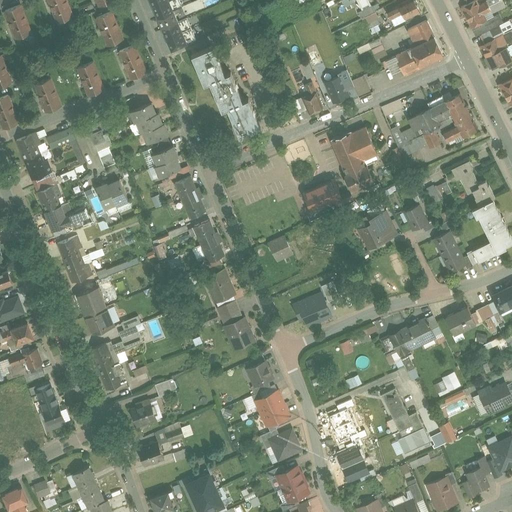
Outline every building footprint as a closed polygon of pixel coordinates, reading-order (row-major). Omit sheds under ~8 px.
[(74,16),(67,0),(49,0),(58,22),(74,16)] [(180,1),(174,3),(176,6),(173,7),(169,0),(168,0),(154,6),(158,17),(183,6),(180,1)] [(409,0),(387,11),(391,19),(402,13),(405,19),(420,12),(417,5),(417,3),(415,0),(409,0)] [(476,0),(475,0),(462,7),(467,17),(482,10),(479,5),(476,0)] [(502,8),(498,1),(489,6),(491,10),(493,13),(502,8)] [(5,10),(17,39),(32,32),(21,4),(5,10)] [(373,5),(359,12),(362,18),(376,11),(373,5)] [(185,12),(183,6),(158,17),(163,28),(178,21),(175,13),(178,12),(179,14),(185,12)] [(489,6),(482,10),(484,14),(491,10),(489,6)] [(482,10),(467,17),(472,27),(487,20),(484,14),(482,10)] [(112,11),(97,17),(109,45),(124,38),(112,11)] [(376,11),(362,18),(364,24),(375,18),(379,17),(376,11)] [(364,24),(362,25),(365,30),(378,24),(375,18),(364,24)] [(427,20),(408,28),(416,45),(434,36),(427,20)] [(178,21),(163,28),(164,29),(163,30),(164,33),(165,33),(167,38),(183,32),(182,29),(178,21)] [(505,23),(489,30),(493,37),(504,31),(508,29),(505,23)] [(183,32),(167,38),(172,49),(188,43),(184,34),(183,32)] [(416,45),(412,47),(421,66),(443,55),(434,36),(416,45)] [(380,37),(369,42),(372,49),(383,43),(380,37)] [(496,38),(481,45),(486,56),(509,45),(506,40),(499,44),(496,38)] [(372,49),(377,59),(388,54),(383,43),(372,49)] [(511,43),(509,45),(486,56),(491,67),(499,63),(500,66),(511,60),(511,58),(510,55),(506,47),(511,43)] [(147,71),(135,44),(120,50),(131,78),(147,71)] [(214,45),(193,54),(205,83),(211,81),(226,74),(214,45)] [(421,66),(412,47),(396,55),(402,68),(405,73),(421,66)] [(0,86),(12,82),(1,54),(0,54),(0,86)] [(402,68),(396,55),(387,59),(390,66),(393,72),(402,68)] [(307,59),(302,61),(306,70),(311,68),(307,59)] [(94,60),(78,67),(89,94),(105,88),(94,60)] [(226,74),(211,81),(223,109),(228,107),(243,100),(231,71),(226,74)] [(342,71),(335,74),(339,84),(346,81),(342,71)] [(364,75),(353,79),(359,95),(370,90),(364,75)] [(51,77),(36,83),(47,111),(62,105),(51,77)] [(511,78),(500,84),(505,95),(511,91),(511,78)] [(317,91),(313,81),(305,85),(310,94),(303,97),(308,108),(310,113),(324,107),(317,91)] [(339,84),(332,87),(338,101),(352,95),(346,81),(339,84)] [(445,100),(445,102),(450,112),(454,118),(469,110),(469,109),(470,108),(469,104),(466,105),(460,92),(445,100)] [(443,95),(428,102),(431,107),(432,109),(445,102),(445,100),(443,95)] [(20,122),(9,96),(0,99),(0,117),(4,128),(20,122)] [(243,100),(228,107),(240,135),(261,126),(249,97),(243,100)] [(303,97),(291,102),(296,114),(308,108),(303,97)] [(400,98),(382,106),(385,115),(404,107),(400,98)] [(151,102),(131,111),(135,122),(137,121),(156,113),(151,102)] [(445,102),(432,109),(437,119),(450,112),(445,102)] [(431,107),(416,115),(421,125),(425,133),(434,128),(440,125),(438,121),(437,119),(432,109),(431,107)] [(469,110),(454,118),(456,124),(443,131),(448,141),(456,137),(457,140),(463,137),(463,136),(478,128),(472,116),(474,115),(472,111),(470,111),(469,110)] [(156,113),(137,121),(142,132),(144,131),(163,123),(158,112),(156,113)] [(416,115),(410,118),(415,128),(421,125),(416,115)] [(448,116),(438,121),(440,125),(449,120),(450,120),(448,116)] [(440,125),(434,128),(436,132),(451,124),(449,120),(440,125)] [(96,123),(86,127),(88,132),(98,128),(96,123)] [(163,123),(144,131),(148,142),(156,138),(167,134),(169,133),(164,123),(163,123)] [(421,125),(415,128),(415,130),(418,136),(424,134),(425,133),(421,125)] [(351,130),(331,138),(346,173),(366,165),(364,159),(376,154),(378,153),(366,126),(352,132),(351,130)] [(398,126),(392,129),(392,128),(391,128),(395,138),(402,134),(401,132),(398,126)] [(76,138),(72,127),(67,129),(72,139),(76,138)] [(45,128),(17,139),(25,159),(41,152),(38,145),(41,143),(40,140),(39,137),(47,134),(45,128)] [(425,133),(424,134),(428,142),(430,147),(441,142),(436,132),(434,128),(425,133)] [(67,129),(48,137),(53,147),(72,139),(67,129)] [(102,129),(91,134),(93,139),(105,135),(102,129)] [(401,132),(402,134),(395,138),(399,146),(410,141),(418,136),(415,130),(408,134),(406,130),(401,132)] [(167,134),(156,138),(158,144),(170,140),(167,134)] [(418,136),(410,141),(415,150),(424,146),(424,144),(428,142),(424,134),(418,136)] [(105,135),(93,139),(96,145),(107,140),(105,135)] [(170,140),(158,144),(160,149),(172,144),(170,140)] [(410,141),(399,146),(403,156),(415,150),(410,141)] [(160,149),(153,152),(158,164),(177,156),(178,155),(173,144),(160,149)] [(403,156),(399,146),(392,149),(399,164),(405,161),(403,156)] [(111,151),(100,156),(103,161),(114,157),(111,151)] [(41,152),(25,159),(33,178),(52,171),(49,162),(45,164),(41,152)] [(376,154),(364,159),(366,165),(367,164),(368,165),(378,160),(376,154)] [(158,164),(154,166),(159,177),(168,173),(180,168),(181,167),(177,156),(158,164)] [(114,157),(103,161),(105,167),(116,162),(114,157)] [(80,158),(67,163),(69,169),(82,164),(80,158)] [(469,160),(452,168),(456,176),(462,173),(471,169),(473,168),(470,163),(471,163),(469,160)] [(84,163),(74,168),(77,174),(87,170),(84,163)] [(346,173),(345,174),(347,178),(345,178),(349,187),(351,187),(352,190),(375,181),(373,177),(375,176),(371,167),(369,168),(368,165),(367,164),(366,165),(346,173)] [(74,168),(66,171),(69,178),(77,174),(74,168)] [(180,168),(168,173),(170,179),(182,174),(180,168)] [(488,184),(486,179),(479,183),(471,169),(462,173),(470,191),(472,190),(480,204),(493,198),(496,196),(489,184),(488,184)] [(192,176),(175,183),(182,200),(202,191),(200,186),(197,187),(192,176)] [(334,178),(304,191),(311,207),(307,209),(306,208),(311,220),(337,208),(355,200),(350,190),(342,194),(334,178)] [(128,199),(119,179),(109,184),(116,202),(117,204),(128,199)] [(424,188),(430,201),(450,193),(444,179),(424,188)] [(108,181),(97,186),(106,207),(116,202),(109,184),(108,181)] [(50,187),(39,191),(46,210),(61,204),(57,193),(61,191),(58,184),(57,184),(50,187)] [(80,189),(68,194),(70,200),(82,195),(80,189)] [(202,191),(182,200),(189,217),(206,210),(201,198),(204,197),(202,191)] [(511,240),(511,236),(493,198),(480,204),(475,207),(492,240),(496,249),(497,248),(511,240)] [(61,204),(46,210),(54,230),(65,225),(72,222),(73,222),(70,214),(66,215),(61,204)] [(419,204),(406,211),(407,211),(410,218),(410,219),(414,228),(415,228),(414,227),(420,224),(421,225),(422,225),(428,222),(428,221),(419,204)] [(373,222),(361,228),(370,246),(383,239),(381,236),(395,229),(386,211),(372,218),(373,222)] [(325,218),(300,229),(303,236),(323,227),(322,226),(327,224),(325,218)] [(451,218),(440,224),(443,230),(454,225),(451,218)] [(433,219),(428,221),(428,222),(422,225),(426,231),(436,225),(433,219)] [(101,222),(103,229),(111,227),(109,220),(101,222)] [(211,220),(193,227),(201,244),(221,235),(219,230),(216,231),(211,220)] [(184,227),(170,230),(172,236),(186,233),(184,227)] [(449,230),(435,237),(440,247),(441,246),(445,252),(443,253),(443,254),(458,247),(449,230)] [(71,237),(58,241),(66,261),(81,255),(77,244),(81,242),(78,234),(77,234),(71,237)] [(264,243),(273,262),(292,254),(284,234),(264,243)] [(221,235),(201,244),(208,262),(225,254),(220,242),(223,240),(221,235)] [(97,249),(104,247),(102,240),(96,242),(97,249)] [(492,240),(467,252),(469,254),(473,263),(498,251),(497,248),(496,249),(492,240)] [(159,258),(167,256),(164,243),(156,245),(159,258)] [(458,247),(443,254),(445,254),(449,260),(447,261),(451,271),(465,264),(466,263),(463,257),(458,247)] [(318,258),(314,251),(308,255),(311,260),(312,262),(318,258)] [(318,258),(312,262),(311,260),(309,261),(311,264),(313,263),(319,274),(326,286),(345,275),(331,251),(318,258)] [(473,263),(469,254),(463,257),(466,263),(465,264),(468,268),(474,265),(473,263)] [(81,255),(66,261),(74,280),(85,276),(92,273),(93,273),(90,264),(86,266),(81,255)] [(101,277),(140,262),(138,256),(99,272),(101,277)] [(225,269),(206,277),(214,295),(219,293),(221,296),(223,297),(235,292),(225,269)] [(7,271),(0,273),(0,288),(12,284),(7,271)] [(319,279),(311,284),(316,292),(326,286),(319,274),(317,275),(319,279)] [(90,288),(78,292),(86,312),(102,307),(97,295),(101,294),(98,285),(97,285),(90,288)] [(356,289),(347,293),(352,303),(361,298),(356,289)] [(511,303),(505,289),(493,294),(495,300),(501,311),(511,305),(511,303)] [(0,301),(0,319),(23,311),(18,297),(4,303),(3,300),(1,301),(0,301)] [(179,307),(177,300),(162,304),(163,312),(179,307)] [(236,300),(218,307),(223,320),(241,312),(236,300)] [(501,311),(495,300),(489,303),(494,314),(501,311)] [(476,323),(467,305),(445,316),(454,333),(476,323)] [(102,307),(86,312),(94,333),(106,329),(113,326),(110,318),(107,319),(102,307)] [(433,314),(426,317),(428,322),(429,321),(430,323),(429,323),(432,329),(439,325),(433,314)] [(121,322),(125,329),(136,325),(141,322),(138,315),(121,322)] [(245,316),(229,323),(238,345),(255,338),(245,316)] [(426,317),(390,335),(395,345),(406,340),(410,349),(410,348),(435,336),(432,329),(429,323),(430,323),(429,321),(428,322),(426,317)] [(28,323),(12,328),(16,337),(18,343),(30,338),(33,337),(28,323)] [(111,341),(107,343),(115,363),(119,361),(120,360),(117,353),(126,350),(143,342),(136,325),(125,329),(119,331),(123,340),(113,344),(111,341)] [(12,328),(3,332),(6,340),(16,337),(12,328)] [(390,335),(382,339),(389,353),(397,349),(395,345),(390,335)] [(30,338),(18,343),(20,348),(32,343),(30,338)] [(338,342),(343,353),(351,349),(347,338),(338,342)] [(406,340),(395,345),(397,349),(402,358),(409,354),(412,352),(410,348),(410,349),(406,340)] [(107,343),(91,348),(99,369),(115,363),(107,343)] [(37,348),(25,352),(27,359),(30,368),(42,364),(43,363),(37,348)] [(25,352),(11,357),(13,364),(27,359),(25,352)] [(415,367),(409,354),(402,358),(408,370),(415,367)] [(273,377),(266,360),(249,368),(256,384),(268,379),(273,377)] [(115,363),(99,369),(107,388),(127,380),(119,361),(115,363)] [(42,364),(30,368),(32,372),(43,368),(42,364)] [(137,376),(150,371),(147,364),(134,370),(137,376)] [(431,380),(436,394),(459,385),(453,371),(431,380)] [(349,387),(360,382),(356,374),(345,379),(349,387)] [(174,378),(156,384),(159,396),(178,389),(174,378)] [(268,379),(256,384),(251,386),(255,393),(271,386),(268,379)] [(492,388),(480,393),(489,411),(511,400),(511,394),(506,382),(492,388)] [(51,384),(37,390),(39,395),(39,397),(54,392),(51,384)] [(409,414),(396,386),(383,393),(400,429),(401,428),(404,436),(425,426),(417,410),(409,414)] [(439,399),(447,417),(469,407),(460,389),(439,399)] [(275,391),(257,399),(259,405),(258,409),(262,410),(262,412),(284,402),(281,396),(277,394),(275,391)] [(54,392),(39,397),(41,400),(45,411),(60,406),(54,392)] [(149,399),(138,403),(138,402),(137,403),(138,407),(133,408),(132,408),(138,425),(138,424),(148,420),(156,417),(156,418),(157,418),(151,402),(157,399),(156,397),(157,397),(157,396),(150,398),(149,398),(149,399)] [(45,411),(41,400),(35,402),(39,413),(45,411)] [(284,402),(262,412),(263,413),(262,417),(266,419),(268,424),(274,421),(287,416),(285,412),(287,408),(284,402)] [(60,406),(45,411),(52,428),(66,423),(60,406)] [(40,435),(29,409),(21,412),(25,422),(19,424),(24,438),(25,440),(40,435)] [(7,414),(0,417),(5,430),(12,427),(7,414)] [(444,442),(454,437),(445,419),(435,424),(444,442)] [(180,421),(165,428),(167,432),(182,427),(180,421)] [(274,421),(268,424),(271,430),(277,427),(274,421)] [(19,424),(12,427),(17,440),(24,438),(19,424)] [(6,443),(0,426),(0,453),(1,456),(16,451),(12,441),(6,443)] [(404,436),(400,438),(406,451),(424,443),(425,446),(431,443),(429,440),(431,439),(425,426),(404,436)] [(185,435),(182,427),(167,432),(170,440),(185,435)] [(271,430),(261,434),(265,444),(271,441),(270,438),(280,433),(277,427),(271,430)] [(280,433),(270,438),(271,441),(276,453),(280,451),(283,457),(302,449),(293,428),(280,433)] [(511,463),(511,433),(488,444),(499,469),(511,463)] [(159,441),(139,447),(145,464),(165,457),(159,441)] [(186,448),(174,452),(177,461),(189,457),(186,448)] [(426,453),(408,461),(410,467),(429,459),(426,453)] [(491,470),(485,456),(478,459),(481,466),(485,473),(491,470)] [(283,464),(266,471),(270,479),(278,475),(278,474),(286,471),(283,464)] [(89,465),(74,472),(79,484),(94,477),(89,465)] [(286,471),(278,474),(278,475),(283,487),(303,478),(298,465),(286,471)] [(481,466),(469,471),(471,478),(464,481),(470,496),(478,493),(476,490),(489,484),(485,473),(481,466)] [(457,481),(452,470),(446,473),(447,476),(446,476),(450,484),(457,481)] [(205,511),(224,503),(210,472),(187,482),(195,500),(200,511),(205,511)] [(446,476),(430,482),(436,497),(434,498),(438,509),(458,501),(453,489),(452,489),(450,484),(446,476)] [(94,477),(79,484),(84,495),(99,488),(94,477)] [(303,478),(283,487),(289,499),(289,500),(297,496),(309,491),(303,478)] [(51,492),(47,480),(41,482),(45,494),(51,492)] [(417,481),(409,485),(415,498),(417,501),(424,498),(417,481)] [(41,482),(35,485),(40,496),(45,494),(41,482)] [(183,489),(173,493),(174,494),(170,496),(174,508),(195,500),(187,482),(181,484),(183,489)] [(20,486),(2,494),(10,510),(15,508),(16,511),(26,511),(23,504),(28,502),(20,486)] [(99,488),(84,495),(89,506),(92,505),(101,501),(105,499),(99,488)] [(168,492),(152,498),(157,511),(162,511),(174,508),(170,496),(168,492)] [(386,505),(381,492),(375,495),(377,499),(376,499),(380,508),(386,505)] [(286,493),(280,495),(283,502),(289,499),(286,493)] [(297,496),(289,500),(289,499),(283,502),(281,503),(284,510),(297,504),(300,503),(297,496)] [(45,500),(47,507),(58,504),(57,497),(45,500)] [(105,499),(101,501),(92,505),(94,511),(106,511),(112,510),(108,498),(105,499)] [(415,498),(395,507),(397,511),(419,511),(417,506),(418,505),(417,501),(415,498)] [(376,499),(360,506),(362,511),(382,511),(380,508),(376,499)] [(300,503),(297,504),(300,511),(308,507),(309,509),(312,508),(309,500),(300,503)]
